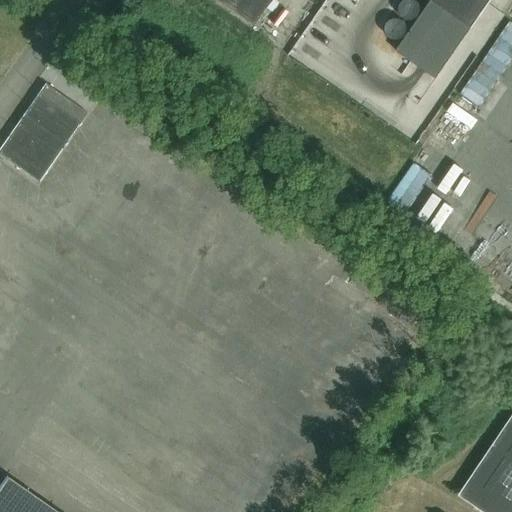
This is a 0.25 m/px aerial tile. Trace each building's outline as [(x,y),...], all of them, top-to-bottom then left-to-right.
[(218,0),(255,25),(265,9),(271,0),(218,0)] [(428,0),(431,2),(396,51),(437,79),(492,0),(428,0)] [(46,85),(0,150),(0,154),(39,182),(87,114),(46,85)] [(77,137),(62,158),(68,163),(58,176),(69,183),(71,180),(78,186),(101,155),(77,137)] [(157,152),(136,180),(169,205),(190,176),(157,152)] [(482,511),(511,511),(511,419),(460,497),(482,511)] [(0,511),(56,511),(6,477),(0,484),(0,511)]
